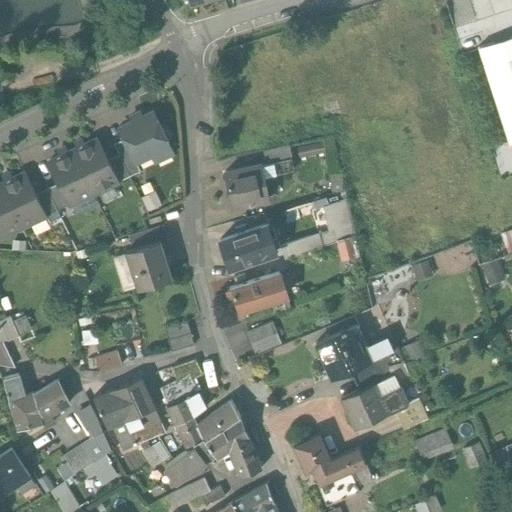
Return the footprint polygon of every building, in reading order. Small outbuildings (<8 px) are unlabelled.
[(511,0),(470,0),(476,20),(511,10),(511,0)] [(511,34),(476,46),(507,143),(511,141),(511,34)] [(152,113),(120,128),(125,139),(136,162),(169,147),(166,142),(170,137),(167,129),(160,129),(152,113)] [(98,138),(73,150),(93,194),(119,182),(108,160),(98,138)] [(136,162),(125,139),(114,144),(119,155),(129,177),(130,177),(140,172),(136,162)] [(287,146),(264,152),(267,167),(291,162),(287,146)] [(93,194),(73,150),(47,162),(58,184),(68,206),(93,194)] [(129,177),(119,155),(108,160),(119,182),(129,177)] [(261,166),(224,173),(231,208),(268,201),(261,166)] [(36,194),(26,173),(0,185),(21,228),(46,216),(36,194)] [(0,185),(0,184),(0,238),(21,228),(0,185)] [(68,206),(58,184),(47,189),(57,211),(68,206)] [(57,211),(47,189),(36,194),(46,216),(50,224),(61,219),(57,211)] [(328,232),(352,226),(345,200),(321,207),(328,232)] [(161,217),(149,221),(151,226),(163,222),(161,217)] [(162,227),(128,237),(132,250),(158,242),(159,243),(167,241),(162,227)] [(265,227),(220,242),(229,269),(274,254),(265,227)] [(132,250),(126,252),(137,289),(170,279),(159,243),(158,242),(132,250)] [(426,261),(411,266),(416,281),(431,275),(426,261)] [(496,261),(482,267),(489,286),(504,281),(496,261)] [(279,275),(233,288),(241,314),(272,304),(273,307),(287,302),(279,275)] [(0,369),(13,374),(14,374),(2,344),(6,342),(6,344),(17,339),(10,319),(0,323),(0,369)] [(283,322),(241,338),(248,353),(289,336),(283,322)] [(359,324),(316,343),(331,379),(352,370),(372,361),(371,359),(362,339),(365,338),(359,324)] [(189,325),(166,330),(171,353),(194,347),(189,325)] [(372,361),(352,370),(361,389),(389,375),(387,368),(404,363),(398,348),(371,359),(372,361)] [(117,353),(96,360),(100,374),(122,366),(117,353)] [(195,360),(172,369),(177,381),(190,374),(193,380),(203,376),(195,360)] [(404,363),(387,368),(389,375),(394,390),(402,387),(412,383),(404,363)] [(177,381),(160,389),(168,407),(176,426),(194,417),(206,408),(193,380),(190,374),(177,381)] [(361,389),(341,399),(354,429),(395,410),(408,404),(409,404),(402,387),(394,390),(389,375),(361,389)] [(34,396),(23,399),(17,378),(2,383),(4,390),(9,404),(16,402),(25,432),(44,426),(34,398),(34,396)] [(141,380),(94,399),(108,429),(112,427),(123,452),(137,446),(132,436),(145,430),(161,423),(141,380)] [(56,384),(34,398),(44,426),(44,428),(48,429),(53,426),(53,422),(51,417),(70,405),(56,384)] [(409,404),(408,404),(395,410),(403,428),(428,420),(418,399),(409,404)] [(198,424),(197,425),(204,440),(240,416),(231,400),(198,424)] [(96,419),(90,407),(75,415),(86,429),(92,440),(103,435),(96,419)] [(194,417),(176,426),(187,449),(193,445),(194,446),(204,440),(197,425),(197,424),(198,424),(194,417)] [(240,417),(222,429),(230,450),(240,476),(260,469),(240,417)] [(161,423),(145,430),(149,440),(165,433),(161,423)] [(204,440),(194,446),(195,447),(205,463),(211,458),(213,461),(230,450),(222,429),(204,440)] [(145,430),(132,436),(137,446),(139,445),(145,442),(149,440),(145,430)] [(420,456),(451,447),(446,430),(415,439),(420,456)] [(359,447),(330,460),(318,434),(294,444),(306,472),(313,469),(319,484),(316,485),(325,506),(360,491),(358,488),(351,470),(367,464),(359,447)] [(103,435),(92,440),(101,459),(113,452),(103,435)] [(145,442),(139,445),(144,452),(149,449),(145,442)] [(195,447),(165,467),(176,482),(205,463),(195,447)] [(144,452),(142,453),(152,468),(161,462),(151,448),(149,449),(144,452)] [(13,452),(0,460),(0,497),(29,480),(13,452)] [(367,464),(351,470),(358,488),(374,481),(367,464)] [(204,480),(176,493),(149,508),(151,511),(168,511),(201,496),(210,492),(204,480)] [(265,485),(233,504),(237,511),(277,511),(266,483),(265,484),(265,485)] [(210,492),(201,496),(206,506),(222,498),(217,488),(210,492)]
